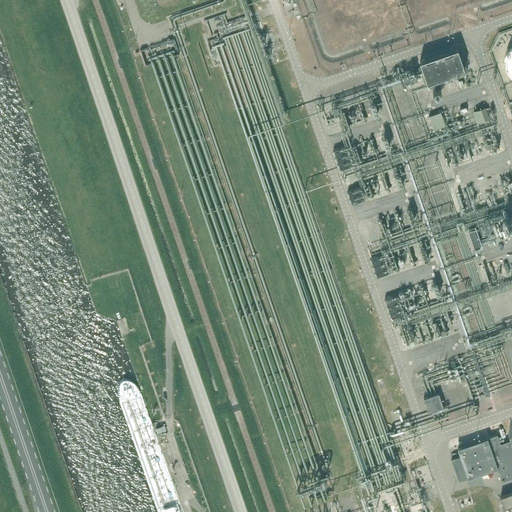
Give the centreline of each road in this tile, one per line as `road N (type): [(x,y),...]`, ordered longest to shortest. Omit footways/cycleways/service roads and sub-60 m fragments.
road 1 (unclassified): [(240,511),(66,0)]
road 2 (primary): [(46,511),(0,374)]
